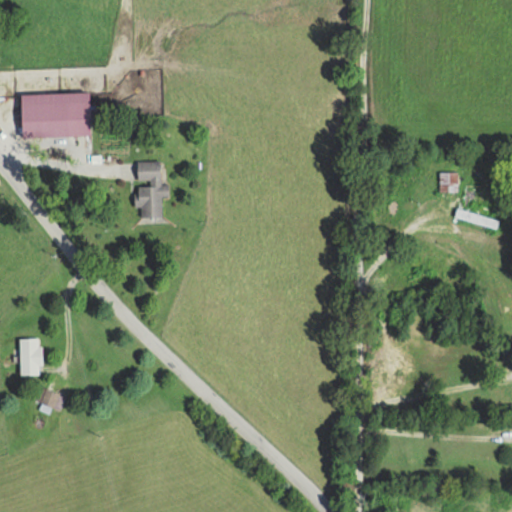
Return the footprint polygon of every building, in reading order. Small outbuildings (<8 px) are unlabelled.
[(19,94),(20,137),(89,135),(88,92),(19,94)] [(160,217),(159,198),(168,198),(168,185),(159,185),(158,161),(135,161),(135,184),(134,184),(134,207),(139,207),(139,217),(160,217)] [(457,172),(438,172),(438,192),(457,192),(457,172)] [(17,375),(40,375),(40,338),(17,338),(17,375)] [(58,412),(65,398),(39,385),(32,398),(58,412)]
